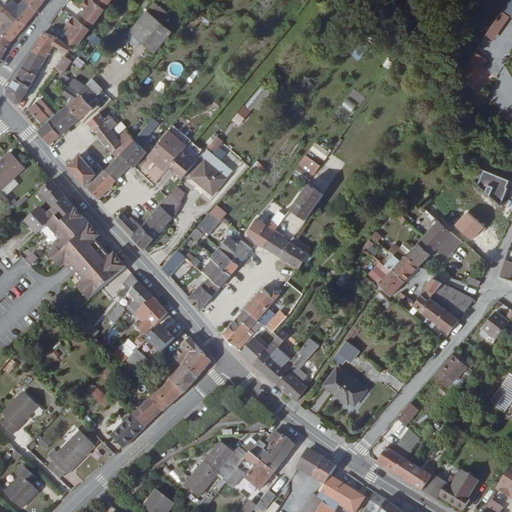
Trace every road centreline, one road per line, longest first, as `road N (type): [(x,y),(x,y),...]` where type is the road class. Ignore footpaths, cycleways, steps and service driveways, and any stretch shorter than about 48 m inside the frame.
road 1 (tertiary): [(229,364),(12,116)]
road 2 (residential): [(490,283),(472,321),(349,460)]
road 3 (tertiary): [(69,511),(229,364)]
road 4 (tertiary): [(349,460),(229,364)]
